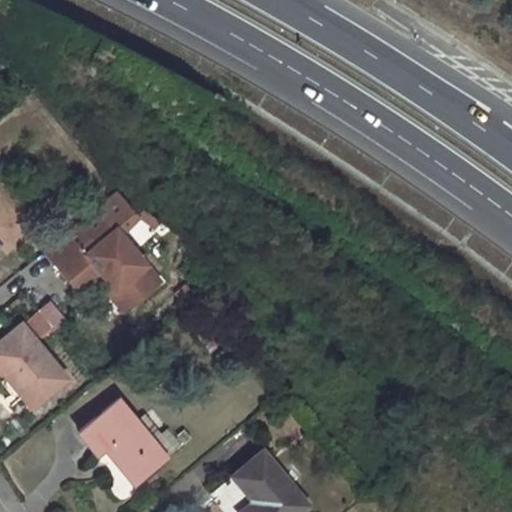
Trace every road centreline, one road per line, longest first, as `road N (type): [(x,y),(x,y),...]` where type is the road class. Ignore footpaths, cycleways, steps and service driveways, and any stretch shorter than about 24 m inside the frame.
road 1 (trunk): [(168,0),(392,132),(511,215)]
road 2 (trunk): [(511,150),(402,72),(276,0)]
